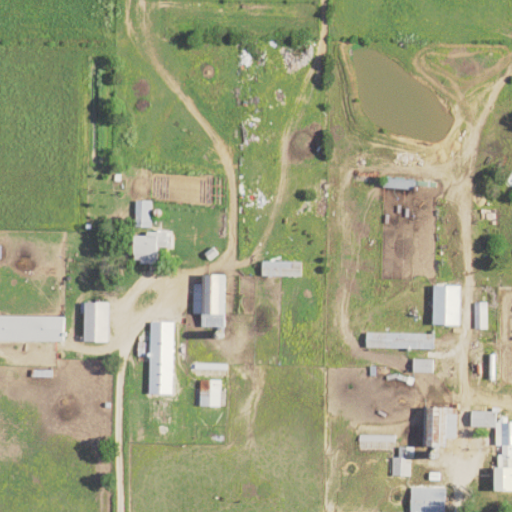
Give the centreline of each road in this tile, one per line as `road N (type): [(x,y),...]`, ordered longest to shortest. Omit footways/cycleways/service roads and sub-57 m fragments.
road 1 (residential): [(110,511),(113,361),(128,294),(145,277),(165,276),(174,291),(172,368),(158,395)]
road 2 (residential): [(454,511),(456,182)]
